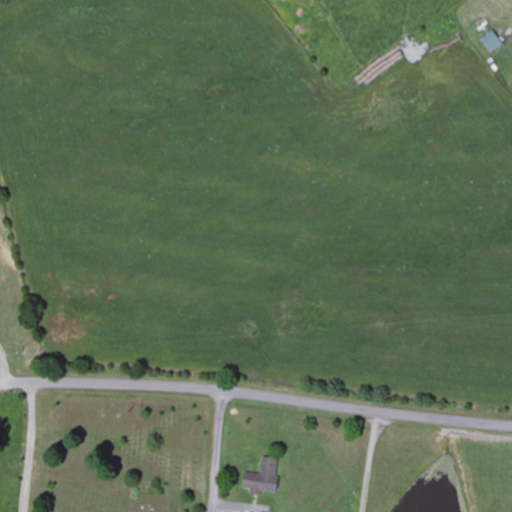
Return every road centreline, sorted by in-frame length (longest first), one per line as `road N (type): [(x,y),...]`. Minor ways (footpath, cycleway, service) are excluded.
road 1 (residential): [(0,385),(226,391),(511,425)]
road 2 (residential): [(226,391),(213,511)]
